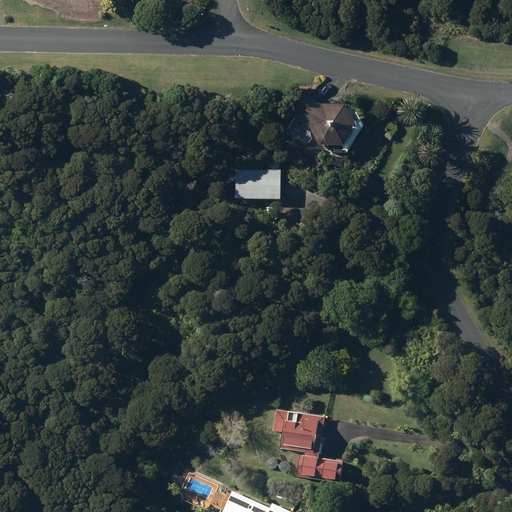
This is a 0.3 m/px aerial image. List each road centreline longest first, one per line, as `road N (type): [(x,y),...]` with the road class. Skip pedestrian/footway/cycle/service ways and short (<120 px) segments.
road 1 (residential): [(476,93),(435,225),(436,252),(459,319),(511,412)]
road 2 (residential): [(224,39),(476,93)]
road 3 (residential): [(0,38),(224,39)]
